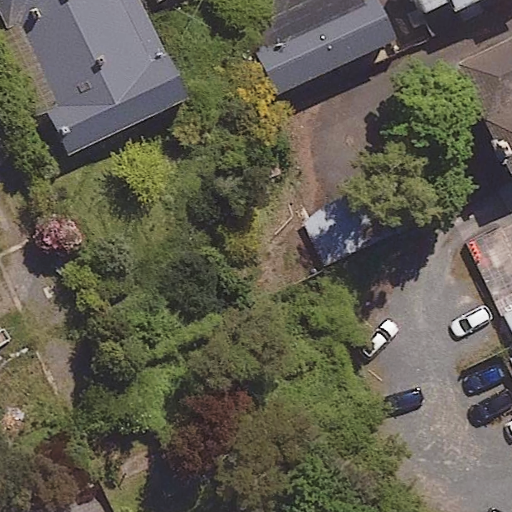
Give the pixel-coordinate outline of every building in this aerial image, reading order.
[(0,0),(0,20),(61,152),(179,98),(133,0),(0,0)] [(270,0),(255,47),(276,91),(390,36),(373,0),(270,0)] [(421,0),(430,17),(464,0),(421,0)] [(511,32),(454,59),(505,171),(511,167),(511,32)] [(351,210),(312,223),(325,260),(364,247),(351,210)] [(511,307),(502,312),(511,333),(511,307)]
